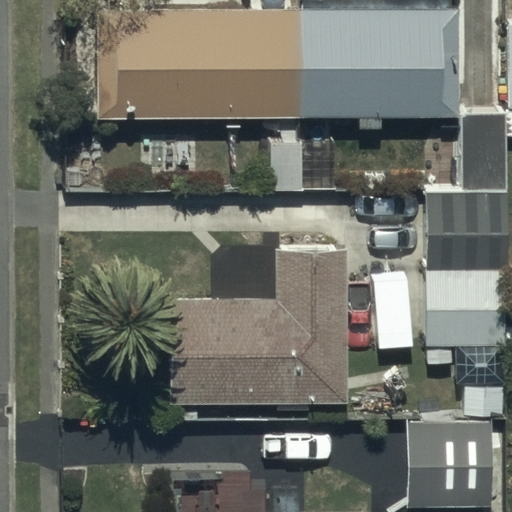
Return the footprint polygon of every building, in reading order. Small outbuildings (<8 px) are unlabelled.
[(93,0),(94,102),(456,100),(455,0),(93,0)] [(511,0),(502,0),(503,92),(511,91),(511,0)] [(422,177),(422,331),(504,331),(504,177),(422,177)] [(167,282),(167,384),(344,384),(344,233),(275,233),(274,282),(167,282)] [(490,411),(404,411),(404,494),(490,494),(490,411)] [(256,511),(383,511),(383,499),(256,498),(256,511)]
